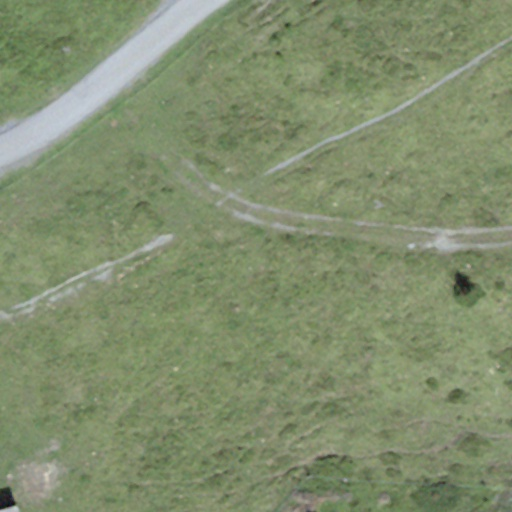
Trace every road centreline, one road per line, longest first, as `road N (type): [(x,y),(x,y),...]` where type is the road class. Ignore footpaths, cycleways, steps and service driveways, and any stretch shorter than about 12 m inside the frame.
road 1 (track): [(107,83),(177,167),(239,209),(400,239),(511,239)]
road 2 (track): [(212,0),(0,154)]
